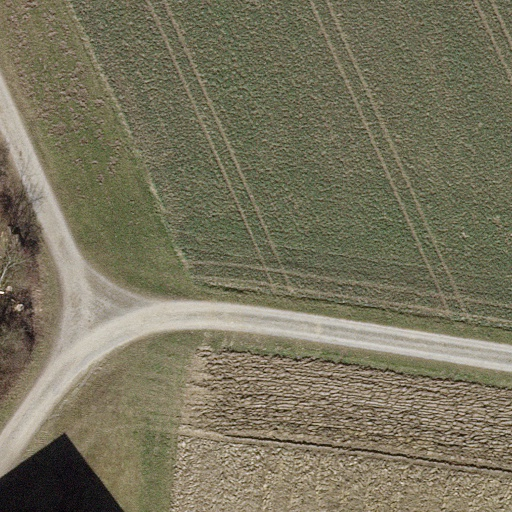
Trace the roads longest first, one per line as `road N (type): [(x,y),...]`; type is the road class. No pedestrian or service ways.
road 1 (track): [(511,362),(202,311),(115,309)]
road 2 (track): [(115,309),(14,159),(0,124)]
road 3 (track): [(0,487),(115,309)]
